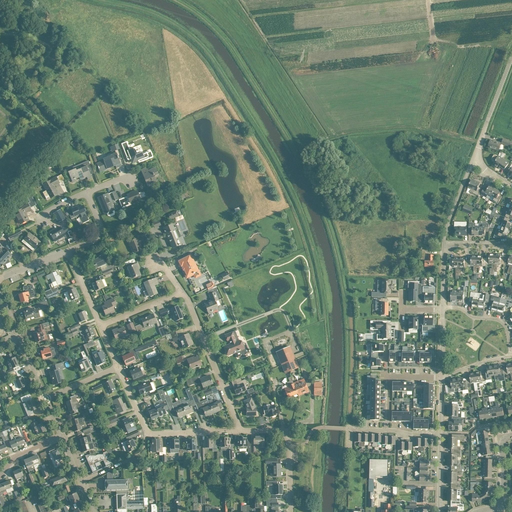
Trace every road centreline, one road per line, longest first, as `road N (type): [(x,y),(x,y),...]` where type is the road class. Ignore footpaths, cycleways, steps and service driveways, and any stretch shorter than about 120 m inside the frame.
road 1 (residential): [(182,292),(242,432)]
road 2 (residential): [(242,432),(285,433),(293,446),(291,511)]
